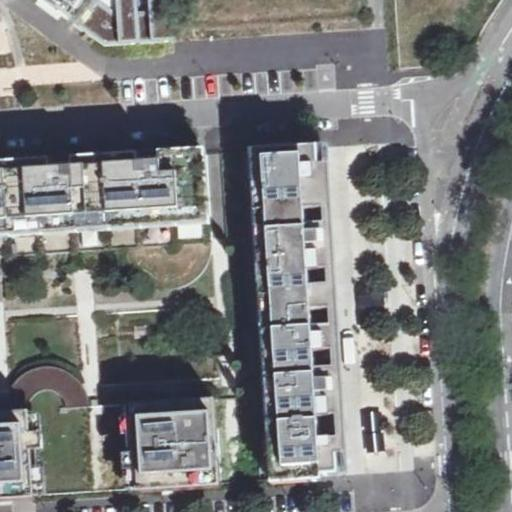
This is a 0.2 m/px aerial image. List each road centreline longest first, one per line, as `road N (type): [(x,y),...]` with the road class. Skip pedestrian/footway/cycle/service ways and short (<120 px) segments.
road 1 (residential): [(0,127),(420,99)]
road 2 (secondary): [(443,257),(450,511)]
road 3 (secondary): [(507,511),(498,279)]
road 4 (secondary): [(511,93),(443,257)]
road 5 (residential): [(420,99),(427,221),(443,257)]
